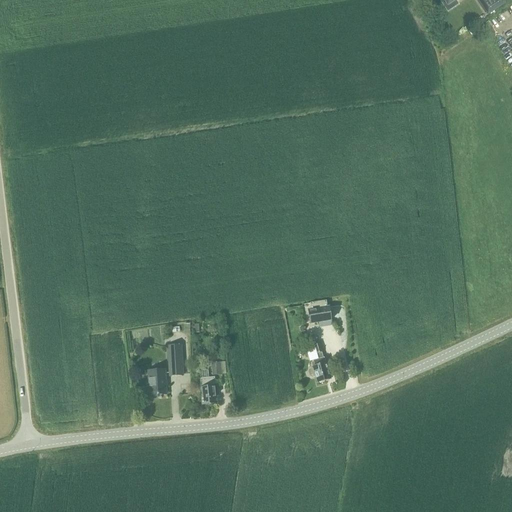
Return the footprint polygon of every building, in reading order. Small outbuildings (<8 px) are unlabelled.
[(503,0),(479,0),(489,14),(506,3),(503,0)] [(481,27),(489,39),(498,34),(489,21),(481,27)] [(309,325),(330,322),(328,308),(307,310),(309,325)] [(322,353),(320,345),(314,346),(316,354),(322,353)] [(181,347),(167,348),(167,377),(182,377),(181,347)] [(323,359),(321,354),(317,355),(318,360),(313,362),(314,367),(313,368),(313,369),(309,370),(308,373),(309,377),(312,379),(316,378),(317,383),(319,383),(320,384),(324,383),(324,381),(329,380),(327,371),(329,370),(327,364),(325,364),(323,359)] [(211,364),(212,376),(221,375),(220,363),(211,364)] [(147,396),(151,396),(151,399),(158,398),(158,395),(163,395),(162,371),(146,372),(147,396)] [(199,372),(200,380),(199,380),(200,389),(202,406),(204,406),(205,407),(208,406),(209,405),(215,404),(214,395),(216,395),(215,387),(214,387),(214,378),(208,379),(207,371),(199,372)]
